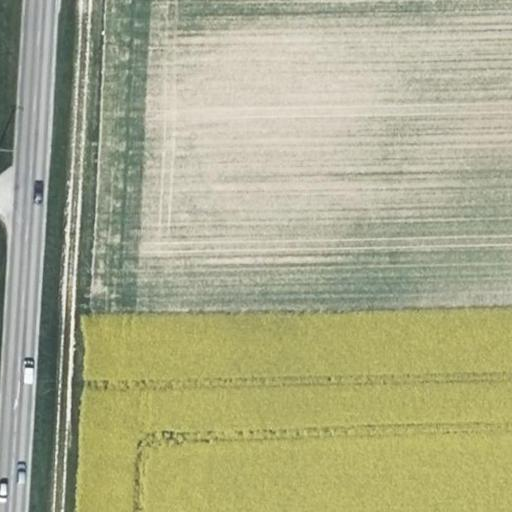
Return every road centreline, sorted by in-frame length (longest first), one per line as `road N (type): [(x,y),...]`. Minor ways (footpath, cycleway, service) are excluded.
road 1 (track): [(59,511),(89,0)]
road 2 (primary): [(8,511),(38,0)]
